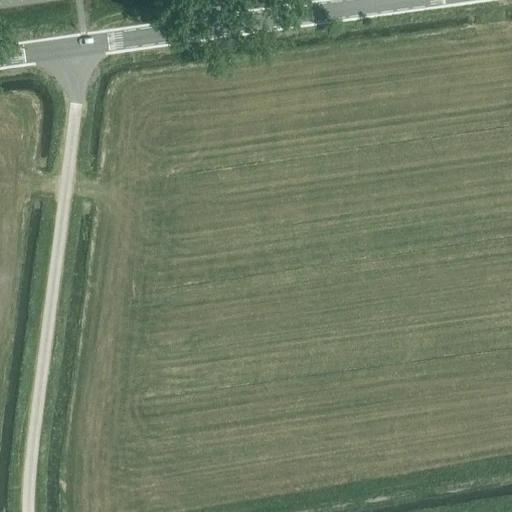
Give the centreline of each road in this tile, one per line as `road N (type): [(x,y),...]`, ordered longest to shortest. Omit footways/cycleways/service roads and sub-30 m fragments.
road 1 (unclassified): [(28,511),(82,45)]
road 2 (secondary): [(82,45),(413,0)]
